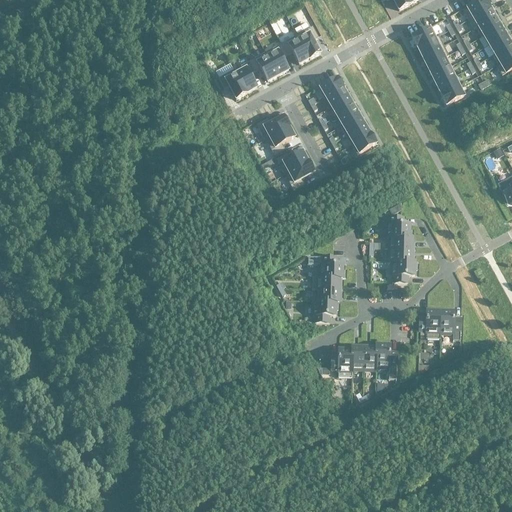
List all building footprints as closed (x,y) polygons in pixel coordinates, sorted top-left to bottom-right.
[(405,0),(384,0),(386,2),(389,0),(391,0),(398,12),(409,6),(405,0)] [(483,0),(481,0),(462,12),(468,21),(489,9),(483,0)] [(489,9),(468,21),(473,31),(494,18),(489,9)] [(494,18),(473,31),(475,30),(481,39),(499,28),(494,18)] [(312,28),(296,37),(309,61),(320,55),(312,42),(318,39),(312,28)] [(499,28),(481,39),(483,38),(488,47),(505,37),(499,28)] [(411,39),(416,49),(438,38),(438,37),(436,38),(431,29),(411,39)] [(296,37),(280,46),(286,56),(291,54),(298,66),(308,61),(309,61),(296,37)] [(505,37),(488,47),(494,56),(491,57),(492,57),(510,46),(505,37)] [(438,38),(416,49),(421,58),(443,47),(438,38)] [(280,46),(264,54),(277,78),(288,72),(281,59),(286,56),(280,46)] [(511,48),(510,46),(492,57),(497,66),(495,68),(511,57),(511,48)] [(443,47),(421,58),(426,68),(448,57),(443,47)] [(264,54),(249,63),(254,74),(260,71),(267,83),(277,78),(264,54)] [(448,57),(426,68),(431,78),(448,69),(443,60),(448,57)] [(511,57),(495,68),(501,78),(511,70),(511,57)] [(249,63),(233,71),(246,95),(256,89),(249,77),(254,74),(249,63)] [(448,69),(431,78),(436,87),(455,77),(453,78),(448,69)] [(233,71),(217,80),(223,91),(228,88),(235,101),(246,95),(233,71)] [(455,77),(436,87),(440,97),(460,87),(455,77)] [(336,79),(317,91),(323,101),(342,89),(336,79)] [(487,81),(482,84),(485,89),(490,86),(487,81)] [(482,84),(477,87),(480,92),(485,89),(482,84)] [(460,87),(440,97),(445,107),(463,98),(458,89),(460,87)] [(342,89),(323,101),(325,100),(330,109),(347,99),(342,90),(342,89)] [(347,99),(330,109),(336,118),(353,108),(347,99)] [(312,100),(307,103),(310,108),(314,106),(315,105),(312,100)] [(353,108),(336,118),(341,127),(339,128),(358,117),(353,108)] [(358,117),(339,128),(345,138),(364,127),(358,117)] [(267,120),(256,126),(265,141),(289,128),(283,118),(269,125),(267,120)] [(369,135),(364,127),(345,138),(350,147),(370,136),(369,135)] [(265,141),(273,157),(284,151),(281,146),(294,139),(288,129),(289,129),(289,128),(265,141)] [(370,136),(350,147),(356,157),(375,145),(370,136)] [(499,150),(492,154),(496,161),(503,157),(499,150)] [(286,155),(275,161),(284,177),(308,163),(307,163),(301,153),(289,160),(286,155)] [(313,174),(308,163),(284,177),(292,192),(303,186),(300,181),(313,174)] [(511,176),(496,185),(507,205),(511,201),(511,176)] [(389,211),(391,215),(399,211),(399,206),(389,211)] [(411,240),(411,233),(409,233),(409,226),(402,226),(402,219),(389,219),(389,226),(386,226),(386,239),(411,240)] [(411,240),(386,239),(386,240),(389,240),(388,252),(414,252),(413,252),(413,246),(411,246),(411,240)] [(414,252),(388,252),(388,264),(417,264),(413,264),(413,258),(411,258),(411,252),(414,253),(414,252)] [(345,280),(344,280),(344,273),(342,273),(342,266),(335,266),(335,259),(306,259),(308,259),(308,266),(314,266),(319,267),(319,279),(311,279),(345,280)] [(417,264),(388,264),(391,264),(391,277),(393,277),(393,284),(407,284),(407,278),(414,278),(414,272),(416,272),(416,265),(417,265),(417,264)] [(345,280),(311,279),(311,280),(312,280),(312,291),(311,291),(341,292),(338,292),(338,286),(340,286),(340,280),(345,280)] [(315,303),(312,303),(338,304),(338,298),(340,298),(340,292),(341,292),(311,291),(311,292),(315,292),(315,303)] [(338,304),(312,303),(312,317),(315,317),(314,324),(328,324),(328,317),(335,318),(335,311),(337,311),(337,304),(338,304)] [(438,339),(438,341),(439,341),(439,310),(439,311),(432,311),(432,313),(426,313),(425,319),(419,319),(418,333),(425,333),(425,340),(426,340),(426,339),(438,339)] [(458,342),(458,343),(459,343),(460,320),(453,320),(453,313),(447,313),(447,311),(440,311),(440,310),(439,310),(439,341),(439,336),(452,336),(452,343),(452,342),(458,342)] [(364,346),(363,372),(375,372),(376,343),(375,343),(375,348),(370,348),(370,349),(364,349),(364,346)] [(376,343),(375,372),(375,369),(388,370),(388,374),(388,381),(394,381),(394,383),(395,383),(396,354),(389,353),(389,347),(383,347),(383,345),(376,344),(376,343)] [(358,349),(351,349),(351,379),(351,372),(363,372),(364,346),(363,346),(363,348),(358,347),(358,349)] [(351,379),(351,349),(351,350),(344,350),(344,352),(338,352),(338,358),(331,358),(330,372),(337,372),(337,379),(338,379),(338,378),(350,378),(350,379),(351,379)] [(418,366),(418,377),(428,371),(428,367),(418,366)]
